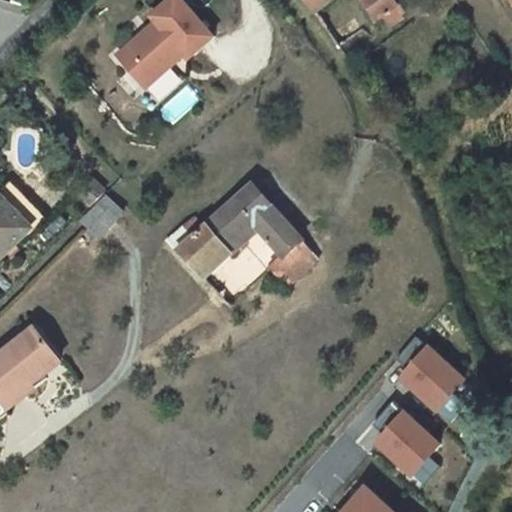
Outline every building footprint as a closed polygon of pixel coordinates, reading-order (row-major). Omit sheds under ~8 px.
[(294,0),(305,14),(322,0),(294,0)] [(395,0),(362,0),(376,18),(380,14),(388,24),(399,15),(397,12),(392,5),(397,2),(395,0)] [(397,2),(392,5),(397,12),(402,8),(397,2)] [(133,90),(151,112),(180,87),(177,83),(187,75),(191,79),(195,83),(221,61),(184,18),(158,40),(163,45),(135,69),(144,81),(133,90)] [(123,79),(133,90),(144,81),(135,69),(123,79)] [(177,83),(180,87),(191,79),(187,75),(177,83)] [(14,218),(27,204),(3,182),(0,185),(0,257),(26,229),(14,218)] [(101,194),(89,183),(79,194),(90,205),(101,194)] [(282,274),(290,284),(317,260),(253,186),(202,229),(192,218),(163,243),(200,283),(258,232),(283,260),(267,274),(267,275),(282,274)] [(120,211),(106,197),(80,224),(94,238),(120,211)] [(42,218),(27,204),(14,218),(26,229),(29,232),(42,218)] [(30,327),(0,350),(0,397),(24,379),(27,383),(57,361),(30,327)] [(420,381),(413,388),(463,431),(478,414),(465,403),(476,390),(427,346),(407,369),(420,381)] [(24,379),(0,397),(0,398),(6,407),(31,388),(27,383),(24,379)] [(455,446),(430,425),(422,435),(397,413),(378,436),(390,447),(383,455),(420,486),(455,446)] [(390,511),(365,489),(345,511),(390,511)]
